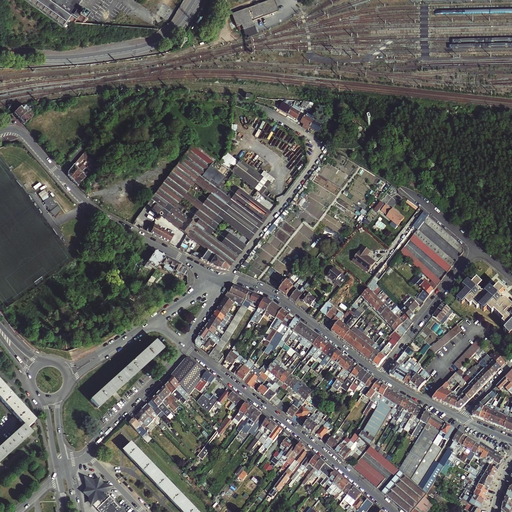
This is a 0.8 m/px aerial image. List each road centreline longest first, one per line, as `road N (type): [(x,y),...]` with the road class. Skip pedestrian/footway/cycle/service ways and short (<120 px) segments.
road 1 (residential): [(185,346),(392,511)]
road 2 (residential): [(211,274),(99,215),(24,133),(0,130)]
road 3 (primary): [(196,0),(170,34),(145,47),(73,59),(0,58)]
road 4 (tertiary): [(380,375),(288,304),(228,277)]
road 5 (residential): [(478,250),(380,375)]
road 6 (residential): [(85,452),(185,346)]
